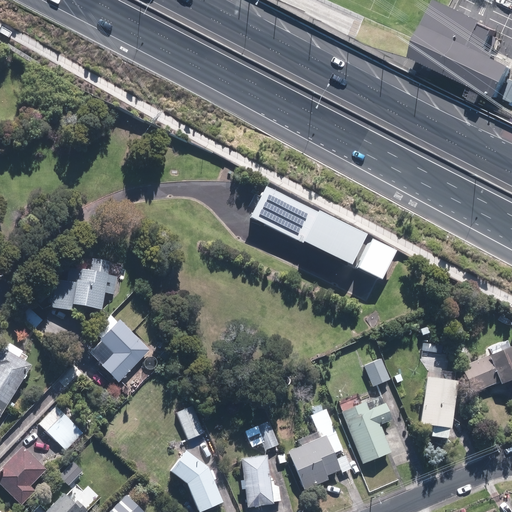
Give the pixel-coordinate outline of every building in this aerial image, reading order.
[(481,23),(434,1),(422,27),(491,60),(500,41),(491,37),(493,32),(480,26),(481,23)] [(494,100),(509,68),(491,60),(422,27),(406,59),(494,100)] [(511,103),(511,100),(511,80),(508,78),(499,97),(511,103)] [(259,201),(251,217),(303,243),(304,241),(353,265),(368,234),(319,210),(318,212),(266,186),(259,201)] [(397,250),(372,239),(358,267),(383,279),(397,250)] [(65,308),(95,313),(98,294),(110,296),(113,278),(103,277),(105,263),(88,261),(86,276),(76,274),(76,272),(54,268),(47,309),(54,310),(54,315),(64,316),(65,308)] [(115,385),(146,350),(107,317),(91,335),(97,340),(95,343),(96,344),(85,356),(92,362),(94,363),(92,365),(115,385)] [(0,412),(27,367),(14,359),(17,353),(3,345),(0,350),(0,412)] [(511,378),(511,366),(505,348),(457,368),(467,394),(493,384),(494,386),(511,378)] [(387,381),(378,359),(360,367),(369,388),(387,381)] [(450,384),(420,380),(413,426),(426,428),(425,438),(442,441),(443,430),(444,431),(450,384)] [(337,414),(358,465),(387,453),(376,426),(386,422),(377,398),(337,414)] [(53,406),(35,425),(41,430),(64,452),(82,434),(68,421),(74,414),(65,406),(59,412),(53,406)] [(187,408),(172,417),(186,442),(201,433),(187,408)] [(341,451),(323,410),(307,417),(317,439),(283,454),(300,492),(324,481),(322,478),(336,472),(329,457),(341,451)] [(275,446),(266,423),(241,432),(248,448),(259,444),(262,452),(275,446)] [(42,471),(18,448),(0,466),(0,489),(17,506),(32,492),(27,487),(42,471)] [(164,475),(180,486),(191,511),(198,511),(217,504),(202,470),(178,454),(164,475)] [(261,457),(236,460),(239,482),(236,483),(237,491),(240,490),(243,508),(268,505),(268,503),(278,502),(275,487),(270,486),(269,482),(265,483),(261,457)] [(79,472),(70,463),(55,478),(65,487),(79,472)] [(70,506),(58,494),(41,511),(84,511),(74,502),(70,506)] [(138,511),(123,496),(107,511),(138,511)]
